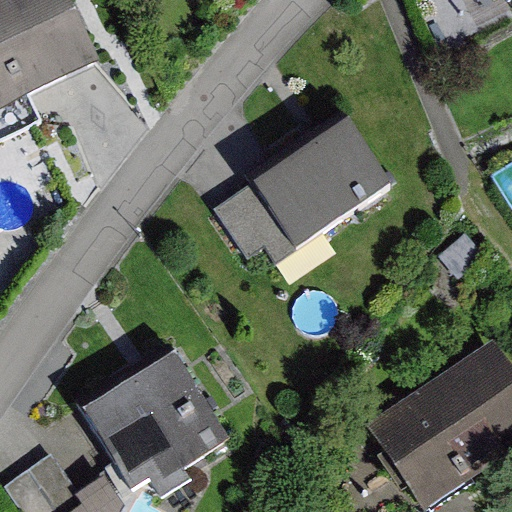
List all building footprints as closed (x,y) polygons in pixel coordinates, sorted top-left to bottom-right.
[(68,0),(2,0),(0,1),(0,121),(103,74),(68,0)] [(254,184),(215,211),(250,261),(265,251),(277,268),(300,253),(298,249),(394,184),(345,112),(249,177),(254,184)] [(489,259),(467,234),(439,258),(461,284),(489,259)] [(511,366),(501,350),(372,433),(423,511),(439,511),(511,465),(511,366)] [(232,440),(176,351),(83,409),(134,490),(150,480),(163,500),(193,482),(185,469),(232,440)] [(54,460),(10,490),(24,511),(76,511),(85,506),(79,497),(54,460)] [(106,478),(79,497),(85,506),(76,511),(122,511),(125,508),(106,478)]
